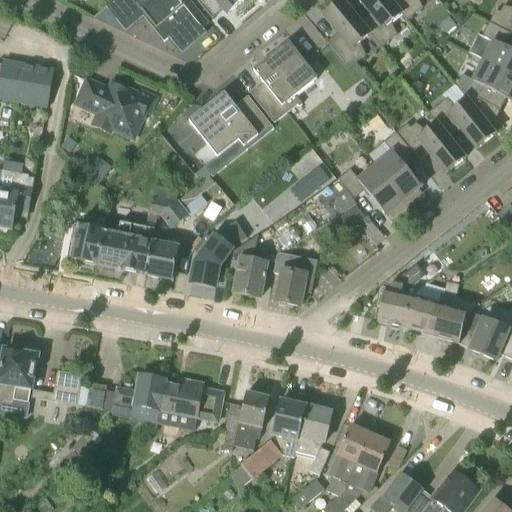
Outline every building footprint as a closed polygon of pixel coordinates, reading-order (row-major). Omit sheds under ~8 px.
[(115,0),(106,8),(126,32),(143,17),(146,15),(166,39),(167,40),(170,39),(182,54),(207,33),(184,6),(184,5),(179,0),(153,0),(142,9),(135,0),(115,0)] [(227,16),(235,10),(244,2),(245,3),(248,0),(195,0),(213,21),(215,19),(213,17),(220,11),(221,12),(223,10),(227,16)] [(371,36),(365,29),(342,0),(323,16),(338,34),(327,44),(346,67),(354,61),(356,64),(366,56),(360,45),(370,36),(371,36)] [(402,16),(391,2),(389,0),(357,0),(375,22),(365,29),(371,36),(370,36),(381,49),(397,36),(391,25),(402,16)] [(393,0),(391,2),(402,16),(407,22),(423,9),(418,0),(393,0)] [(511,9),(503,7),(500,14),(496,12),(489,24),(511,36),(511,34),(511,9)] [(511,52),(505,48),(511,36),(489,24),(482,38),(493,44),(483,62),(511,77),(511,52)] [(299,108),(302,106),(295,97),(317,80),(289,44),(253,72),(264,85),(251,95),(274,124),(297,106),(299,108)] [(0,101),(15,104),(23,65),(4,62),(0,84),(0,101)] [(511,77),(483,62),(473,82),(462,76),(456,88),(466,100),(472,106),(476,103),(484,88),(511,103),(511,77)] [(23,65),(15,104),(48,110),(55,71),(23,65)] [(110,95),(109,94),(88,85),(78,107),(100,117),(95,128),(109,134),(111,131),(133,141),(144,115),(148,117),(155,102),(140,95),(139,99),(113,87),(110,95)] [(235,108),(224,95),(189,122),(217,159),(239,142),(244,148),(271,127),(248,98),(235,108)] [(495,135),(472,106),(466,100),(456,109),(446,101),(428,115),(436,124),(444,134),(455,125),(476,150),(495,135)] [(465,159),(444,134),(436,124),(425,133),(416,125),(410,129),(407,126),(396,134),(412,154),(422,146),(446,175),(465,159)] [(401,163),(412,154),(396,134),(384,144),(391,154),(375,167),(407,206),(421,195),(418,191),(421,188),(401,163)] [(100,183),(111,168),(97,158),(93,155),(82,171),(100,183)] [(320,167),(307,177),(317,191),(330,181),(320,167)] [(392,218),(407,206),(375,167),(358,181),(350,171),(338,181),(354,201),(365,192),(386,217),(389,214),(392,218)] [(202,183),(211,176),(205,168),(196,176),(202,183)] [(0,184),(0,230),(13,233),(17,212),(29,214),(34,189),(27,187),(29,177),(2,172),(0,184)] [(191,193),(178,204),(183,209),(201,196),(215,184),(210,178),(201,185),(191,193)] [(333,220),(355,204),(340,185),(319,199),(333,220)] [(161,218),(178,204),(153,198),(150,217),(161,219),(161,218)] [(178,204),(161,218),(172,231),(189,218),(178,204)] [(339,220),(350,231),(365,218),(355,206),(339,220)] [(97,267),(104,233),(89,230),(91,221),(82,220),(81,228),(74,227),(71,243),(75,243),(71,262),(97,267)] [(215,237),(213,240),(206,236),(194,252),(201,257),(196,264),(192,285),(215,289),(219,269),(234,248),(247,240),(246,238),(243,241),(233,226),(237,224),(236,223),(215,237)] [(385,239),(373,224),(364,232),(376,247),(385,239)] [(123,272),(132,227),(120,225),(118,235),(104,233),(97,267),(123,272)] [(146,277),(152,244),(155,231),(132,227),(123,272),(146,277)] [(261,300),(267,266),(253,263),(258,238),(233,253),(230,271),(238,273),(234,294),(261,300)] [(152,244),(146,277),(172,282),(180,243),(167,240),(166,247),(152,244)] [(311,295),(314,278),(317,262),(280,254),(277,256),(273,275),(281,276),(276,303),(301,308),(303,293),(311,295)] [(404,330),(412,298),(433,280),(426,271),(433,264),(428,258),(384,293),(377,324),(404,330)] [(460,287),(447,283),(445,291),(444,295),(457,299),(460,287)] [(431,323),(435,305),(412,298),(404,330),(433,340),(437,325),(431,323)] [(458,349),(466,315),(435,305),(431,323),(437,325),(433,340),(458,349)] [(511,326),(508,331),(466,315),(458,349),(496,362),(499,356),(511,361),(511,326)] [(21,354),(19,350),(11,349),(8,352),(5,351),(0,379),(0,399),(14,402),(29,404),(33,380),(34,380),(38,359),(23,356),(23,355),(21,354)] [(76,406),(81,378),(58,374),(53,402),(76,406)] [(157,424),(165,385),(165,381),(139,376),(136,393),(116,390),(114,403),(133,407),(134,407),(131,419),(157,424)] [(165,385),(157,424),(193,431),(196,419),(218,423),(223,395),(202,391),(203,386),(185,383),(184,389),(165,385)] [(102,411),(106,388),(90,385),(86,408),(102,411)] [(262,430),(270,399),(246,394),(243,409),(231,406),(221,449),(233,452),(234,448),(253,453),(256,439),(259,440),(261,430),(262,430)] [(240,491),(252,481),(282,457),(294,459),(295,453),(296,453),(307,408),(281,402),(271,444),(241,468),(230,477),(240,491)] [(307,408),(296,453),(316,458),(310,473),(320,477),(330,453),(320,449),(322,445),(325,445),(332,414),(307,408)] [(367,452),(372,437),(351,427),(330,477),(333,479),(327,493),(338,498),(343,494),(350,482),(357,466),(364,451),(367,452)] [(70,449),(85,462),(96,449),(81,436),(70,449)] [(343,494),(338,498),(323,511),(344,511),(364,493),(365,493),(370,495),(391,445),(372,437),(367,452),(364,451),(357,466),(350,482),(343,494)] [(399,470),(407,452),(397,448),(389,466),(399,470)] [(74,453),(49,474),(54,481),(79,460),(74,453)] [(463,511),(478,491),(456,474),(450,482),(448,481),(433,500),(422,492),(408,511),(463,511)] [(408,511),(422,492),(403,478),(394,491),(392,489),(382,502),(380,501),(372,511),(390,511),(392,511),(393,511),(408,511)] [(303,510),(325,492),(316,481),(294,499),(303,510)] [(506,511),(493,502),(485,511),(506,511)]
